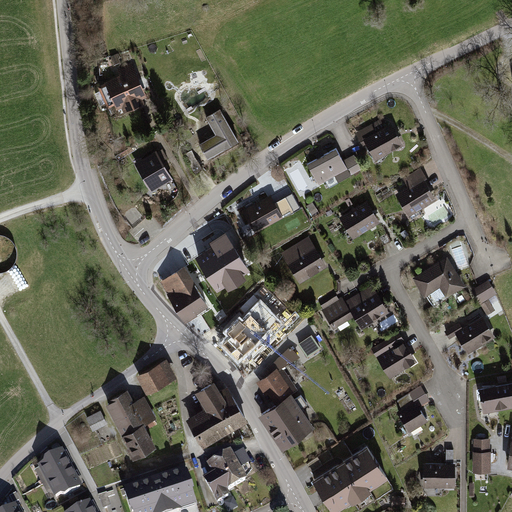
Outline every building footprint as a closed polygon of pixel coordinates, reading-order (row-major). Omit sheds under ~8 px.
[(111,122),(148,105),(130,65),(115,72),(119,79),(96,89),(111,122)] [(215,138),(199,148),(209,165),(240,146),(220,112),(205,121),(215,138)] [(404,148),(391,125),(384,129),(379,121),(357,134),(375,165),(404,148)] [(338,186),(362,172),(353,156),(341,163),(333,150),(306,167),(319,189),(334,180),(338,186)] [(148,196),(172,183),(156,153),(132,166),(148,196)] [(409,219),(436,202),(424,182),(427,180),(420,169),(402,180),(407,189),(395,196),(409,219)] [(274,204),(269,196),(242,213),(256,237),(298,211),(288,196),(274,204)] [(354,241),(380,225),(365,202),(339,219),(354,241)] [(214,249),(197,259),(217,292),(226,287),(229,291),(246,280),(243,275),(248,272),(226,235),(211,244),(214,249)] [(328,270),(309,239),(281,256),(299,287),(328,270)] [(446,258),(413,279),(425,299),(439,290),(446,301),(465,289),(446,258)] [(197,314),(208,306),(182,267),(160,282),(186,323),(198,315),(197,314)] [(488,319),(497,313),(490,301),(497,297),(488,283),(472,293),(488,319)] [(226,337),(219,343),(238,365),(249,356),(254,361),(284,332),(300,317),(295,312),(292,315),(264,285),(241,309),(246,314),(242,319),(239,317),(223,333),(226,337)] [(360,331),(389,314),(373,287),(346,303),(341,295),(320,308),(334,331),(353,319),(360,331)] [(468,358),(496,340),(482,317),(463,330),(459,323),(445,332),(451,342),(456,338),(468,358)] [(391,384),(418,367),(399,335),(372,352),(391,384)] [(258,379),(274,404),(291,392),(292,391),(277,368),(298,355),(290,346),(269,366),(272,370),(258,379)] [(174,378),(164,362),(139,376),(149,392),(174,378)] [(216,389),(213,382),(192,393),(201,411),(187,419),(203,449),(247,425),(225,384),(216,389)] [(511,408),(511,383),(478,390),(483,414),(511,408)] [(134,404),(128,392),(107,404),(134,456),(152,446),(142,426),(155,419),(144,399),(134,404)] [(296,400),(291,392),(274,404),(261,413),(283,445),(313,424),(300,406),(305,402),(301,397),(296,400)] [(410,435),(428,423),(409,396),(397,404),(402,412),(397,415),(410,435)] [(108,427),(101,412),(85,420),(92,434),(108,427)] [(473,441),(474,457),(491,457),(490,440),(473,441)] [(48,480),(70,467),(61,449),(46,457),(40,465),(48,480)] [(386,477),(367,449),(315,483),(334,511),(335,511),(352,501),(354,504),(370,493),(368,490),(386,477)] [(231,450),(218,457),(234,487),(257,475),(244,451),(234,456),(231,450)] [(423,465),(423,493),(454,494),(455,452),(446,451),(446,465),(423,465)] [(234,487),(218,457),(206,464),(211,474),(200,480),(213,504),(228,496),(225,492),(234,487)] [(491,474),(491,457),(474,457),(474,474),(491,474)] [(70,467),(48,480),(56,494),(66,493),(81,485),(70,467)] [(193,511),(183,479),(124,497),(128,511),(193,511)] [(93,511),(88,501),(68,511),(93,511)]
